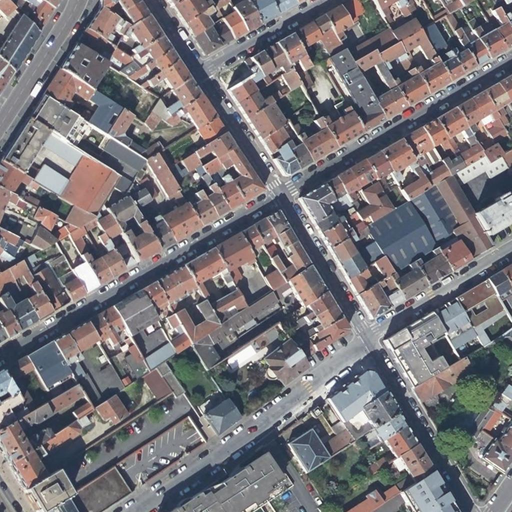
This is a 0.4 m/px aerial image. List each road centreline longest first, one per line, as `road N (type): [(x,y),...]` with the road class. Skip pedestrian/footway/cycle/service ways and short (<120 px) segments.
road 1 (residential): [(0,359),(278,194)]
road 2 (residential): [(133,511),(362,337)]
road 3 (residential): [(278,194),(511,59)]
road 4 (residential): [(467,511),(362,337)]
road 5 (residential): [(362,337),(511,245)]
road 6 (residential): [(362,337),(278,194)]
road 7 (residential): [(278,194),(195,70)]
road 8 (secondary): [(0,124),(80,0)]
road 9 (residential): [(318,0),(195,70)]
